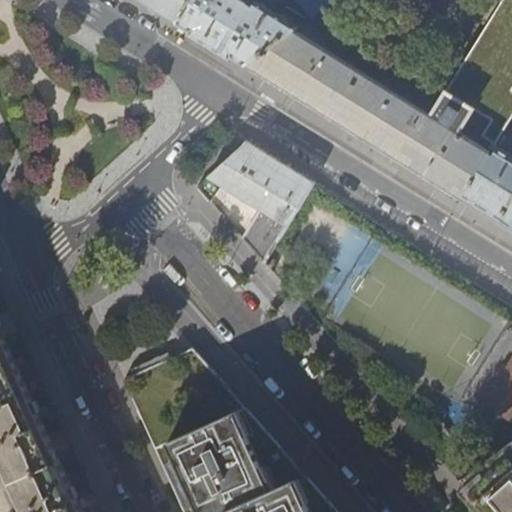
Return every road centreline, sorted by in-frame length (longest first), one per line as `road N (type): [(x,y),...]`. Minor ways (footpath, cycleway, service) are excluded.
road 1 (residential): [(127,195),(409,511)]
road 2 (residential): [(511,269),(220,90)]
road 3 (residential): [(23,250),(143,511)]
road 4 (residential): [(220,90),(71,0)]
road 5 (residential): [(127,195),(220,90)]
road 6 (residential): [(23,250),(61,244),(127,195)]
